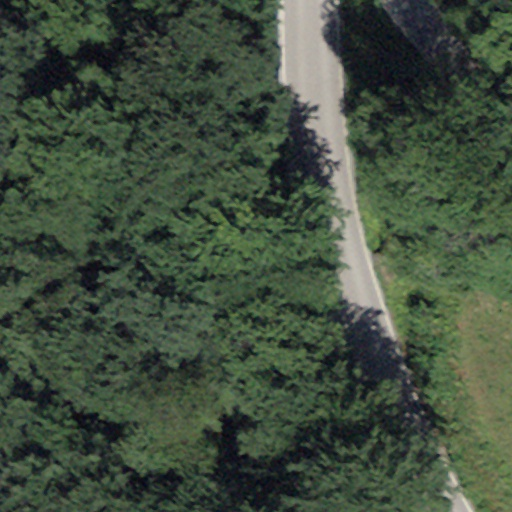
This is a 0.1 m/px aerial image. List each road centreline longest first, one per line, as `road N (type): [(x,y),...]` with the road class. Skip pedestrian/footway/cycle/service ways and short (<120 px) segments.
road 1 (tertiary): [(435,511),(366,366),(340,267),(311,94),(311,0)]
road 2 (residential): [(411,0),(480,108),(511,132)]
